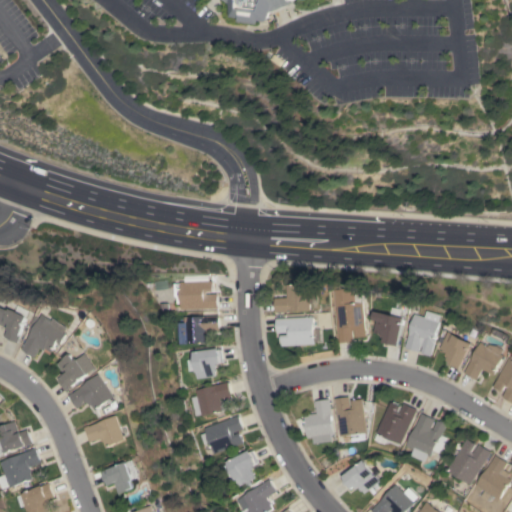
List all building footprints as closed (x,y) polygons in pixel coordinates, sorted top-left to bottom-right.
[(294,0),(295,2),(272,12),(269,21),(261,20),(260,23),(241,21),(241,17),(233,16),(232,4),(226,0),(294,0)] [(180,309),(179,281),(213,281),(214,291),(207,291),(207,294),(218,294),(218,308),(180,309)] [(277,312),(276,298),(289,297),(288,284),(316,282),(318,303),(312,303),(312,310),(277,312)] [(337,307),(335,290),(355,288),(356,303),(364,302),(367,336),(357,337),(356,330),(354,330),(355,341),(341,342),(337,307)] [(31,316),(22,335),(23,335),(19,342),(6,336),(10,328),(0,322),(0,319),(6,307),(13,310),(14,308),(31,316)] [(406,317),(400,344),(398,344),(398,346),(385,343),(386,342),(385,342),(386,336),(383,336),(383,334),(375,332),(378,320),(375,320),(377,311),(406,317)] [(417,313),(428,317),(430,311),(444,315),(442,322),(443,322),(432,355),(423,352),(425,346),(422,345),(420,351),(407,347),(417,313)] [(72,327),(68,333),(71,334),(64,344),(61,342),(54,352),(48,348),(47,349),(43,347),(36,357),(23,349),(45,317),(48,314),(56,319),(57,317),(70,326),(72,327)] [(218,315),(219,329),(206,330),(206,343),(177,344),(176,322),(183,322),(183,316),(218,315)] [(315,316),(317,344),(283,345),(282,335),(289,334),(289,332),(278,333),(277,318),(315,316)] [(463,367),(462,366),(460,369),(449,363),(450,360),(449,360),(451,357),(448,355),(450,352),(448,351),(447,352),(445,351),(445,350),(442,348),(451,331),(475,343),(463,367)] [(484,342),(491,346),(492,344),(501,345),(507,349),(504,354),(507,356),(496,374),(492,372),(491,372),(485,369),(478,379),(466,372),(484,342)] [(192,352),(218,348),(219,349),(221,349),(223,362),(220,362),(221,363),(217,364),(218,367),(214,368),(215,368),(216,372),(215,373),(215,376),(196,378),(192,352)] [(100,368),(91,374),(82,380),(82,381),(75,386),(75,387),(68,391),(59,378),(67,373),(60,363),(74,353),(79,360),(81,358),(81,359),(90,353),(100,368)] [(511,358),(511,400),(505,396),(510,387),(508,386),(505,392),(495,386),(511,358)] [(103,373),(118,396),(98,410),(95,404),(93,405),(90,401),(80,408),(71,395),(103,373)] [(228,381),(231,395),(219,398),(222,410),(207,414),(208,417),(202,419),(201,416),(200,416),(200,414),(194,415),(189,397),(195,396),(194,390),(228,381)] [(336,398),(350,396),(352,407),(354,406),(353,400),(363,399),(368,432),(367,432),(366,439),(353,442),(352,435),(342,436),(336,398)] [(335,434),(332,434),(333,441),(315,444),(314,437),(309,438),(306,415),(318,413),(316,401),(330,399),(335,434)] [(403,444),(402,443),(401,446),(391,442),(386,444),(376,439),(379,433),(378,432),(392,402),(401,406),(399,412),(401,413),(405,403),(418,409),(403,444)] [(423,413),(436,419),(432,428),(435,429),(439,420),(448,424),(443,435),(449,437),(442,453),(436,450),(433,457),(430,455),(427,461),(413,455),(416,449),(409,445),(423,413)] [(129,439),(107,448),(103,438),(92,442),(86,427),(91,425),(91,426),(120,415),(129,439)] [(239,415),(243,428),(233,432),(234,434),(240,432),(244,443),(212,454),(208,442),(202,444),(198,434),(204,432),(203,428),(239,415)] [(33,443),(25,446),(25,445),(6,452),(0,436),(0,433),(1,433),(0,431),(0,426),(15,421),(19,432),(28,429),(33,443)] [(473,484),(450,470),(467,441),(477,446),(473,453),(474,454),(480,444),(493,451),(473,484)] [(0,461),(32,450),(32,449),(36,447),(41,462),(30,467),(32,472),(30,473),(32,478),(9,487),(0,464),(0,461)] [(249,450),(250,451),(252,450),(258,462),(256,463),(256,464),(253,466),(255,469),(251,470),(252,472),(253,472),(254,474),(253,475),(254,478),(236,486),(233,480),(229,482),(221,466),(226,463),(225,461),(249,450)] [(490,500),(484,496),(487,490),(479,485),(497,454),(509,462),(505,469),(511,473),(509,477),(511,478),(511,482),(502,499),(494,494),(490,500)] [(381,481),(374,486),(375,488),(372,491),(370,489),(366,493),(360,486),(357,489),(355,486),(353,488),(352,487),(350,489),(342,479),(344,477),(343,476),(364,459),(381,481)] [(130,462),(136,480),(135,480),(137,488),(121,493),(117,482),(108,485),(103,471),(130,462)] [(269,479),(277,491),(266,498),(272,508),(265,511),(247,511),(245,508),(241,510),(235,500),(269,479)] [(23,493),(34,489),(34,488),(49,483),(54,497),(46,500),(50,511),(47,511),(32,511),(32,510),(29,511),(23,493)] [(395,484),(415,503),(406,511),(392,511),(390,510),(388,511),(374,511),(372,510),(395,484)] [(418,511),(426,501),(441,511),(418,511)]
